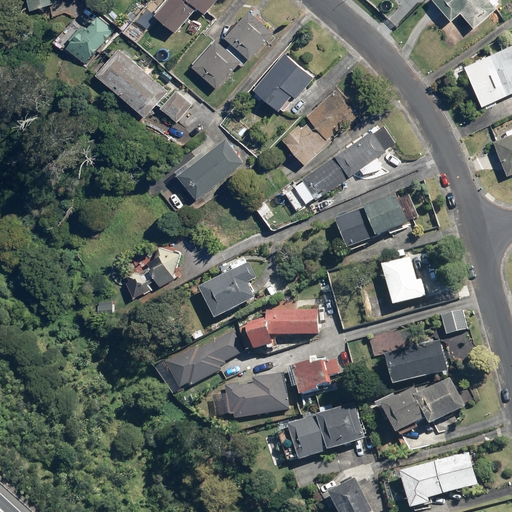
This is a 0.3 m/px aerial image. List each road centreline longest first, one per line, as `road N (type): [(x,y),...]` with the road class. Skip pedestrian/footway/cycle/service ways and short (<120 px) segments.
road 1 (residential): [(476,236),(428,102),(318,0)]
road 2 (unknown): [(472,290),(345,325),(273,355)]
road 3 (residential): [(511,367),(476,236)]
